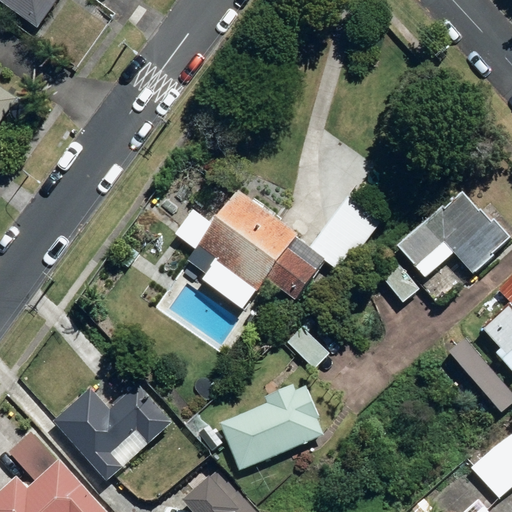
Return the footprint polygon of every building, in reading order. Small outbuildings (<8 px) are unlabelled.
[(0,0),(0,6),(39,34),(63,0),(0,0)] [(0,127),(18,102),(0,89),(0,127)] [(287,253),(298,239),(237,193),(186,260),(206,275),(216,262),(257,293),(265,281),(296,305),(318,276),(287,253)] [(490,227),(463,196),(445,211),(443,209),(396,250),(424,282),(454,255),(473,276),(492,260),(490,258),(508,242),(493,224),(490,227)] [(380,223),(347,199),(310,250),(343,274),(380,223)] [(404,305),(420,291),(391,256),(374,270),(404,305)] [(511,304),(511,277),(498,291),(511,305),(511,304)] [(511,308),(510,306),(482,330),(500,350),(495,355),(511,374),(511,308)] [(330,356),(300,327),(285,343),(315,371),(330,356)] [(219,425),(239,474),(324,438),(318,422),(320,421),(306,387),(296,391),(294,387),(279,394),(274,381),(265,385),(268,393),(268,394),(269,398),(264,400),(266,405),(219,425)] [(53,424),(106,484),(172,426),(138,387),(110,412),(91,391),(53,424)] [(104,511),(59,461),(57,463),(31,434),(9,454),(35,483),(33,483),(32,483),(31,483),(28,482),(27,482),(24,482),(23,483),(21,483),(16,478),(0,492),(0,511),(104,511)] [(501,502),(511,491),(511,434),(472,471),(501,502)] [(255,511),(219,471),(182,504),(189,511),(255,511)]
